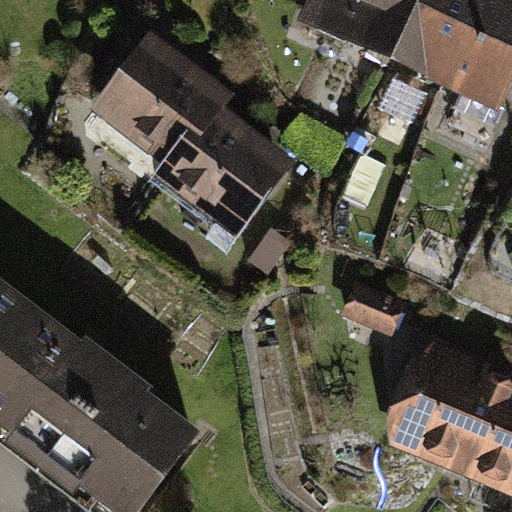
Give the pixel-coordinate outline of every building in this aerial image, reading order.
[(393,73),(422,0),(324,0),(309,38),(393,73)] [(459,100),(500,0),(422,0),(393,73),(459,100)] [(508,119),(511,108),(511,0),(500,0),(459,100),(508,119)] [(96,124),(169,179),(221,108),(231,95),(157,41),(96,124)] [(169,179),(163,188),(246,248),(304,169),(221,108),(169,179)] [(0,381),(48,318),(0,282),(0,381)] [(361,295),(351,325),(409,345),(419,316),(361,295)] [(0,433),(105,511),(161,511),(214,441),(48,318),(0,381),(0,433)] [(511,382),(434,351),(393,450),(511,498),(511,382)]
